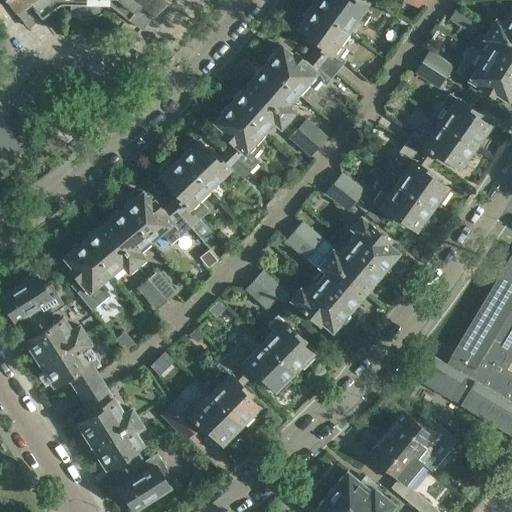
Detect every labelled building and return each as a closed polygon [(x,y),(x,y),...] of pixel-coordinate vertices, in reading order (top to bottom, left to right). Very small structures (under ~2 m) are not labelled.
[(8,0),(16,10),(28,26),(41,17),(61,3),(71,3),(70,13),(75,15),(79,17),(84,17),(89,17),(95,16),(100,14),(100,4),(110,4),(129,18),(142,28),(154,11),(162,0),(8,0)] [(313,3),(312,5),(347,29),(357,15),(365,20),(369,14),(375,18),(383,7),(372,0),(314,0),(313,2),(313,3)] [(347,29),(312,5),(311,7),(309,7),(303,16),(304,19),(298,25),(309,33),(307,37),(319,45),(312,53),(335,71),(349,54),(344,51),(348,44),(340,39),(347,29)] [(457,7),(450,17),(462,25),(469,14),(457,7)] [(496,20),(490,29),(511,42),(511,11),(504,24),(496,20)] [(481,52),(485,55),(511,71),(511,42),(490,29),(485,38),(488,40),(481,52)] [(265,61),(263,63),(299,94),(309,82),(314,86),(320,79),(325,83),(335,71),(312,53),(306,61),(295,52),(293,55),(281,45),(276,51),(272,51),(264,60),(265,61)] [(511,71),(485,55),(469,45),(467,47),(464,47),(460,54),(461,57),(454,69),(462,75),(493,94),(495,91),(506,98),(511,90),(511,71)] [(429,50),(423,60),(445,76),(452,65),(429,50)] [(423,60),(415,71),(438,86),(445,76),(423,60)] [(252,78),(248,82),(289,118),(295,111),(288,105),(299,94),(263,63),(261,65),(260,65),(252,74),(252,78)] [(403,76),(395,88),(402,93),(410,82),(403,76)] [(232,98),(230,101),(265,132),(275,120),(282,126),(289,118),(248,82),(242,88),(238,89),(232,97),(232,98)] [(449,109),(440,120),(475,145),(478,144),(484,134),(484,132),(489,124),(478,117),(480,114),(450,92),(442,104),(449,109)] [(232,141),(225,148),(248,172),(261,159),(255,154),(260,147),(255,142),(265,132),(230,101),(227,103),(225,103),(218,112),(219,115),(214,121),(224,130),(222,132),(232,141)] [(0,151),(14,142),(17,147),(18,146),(0,117),(0,115),(4,112),(0,105),(0,151)] [(307,117),(298,126),(319,145),(328,136),(307,117)] [(414,129),(405,142),(429,159),(434,152),(445,160),(448,158),(459,166),(465,158),(467,158),(474,149),(474,147),(475,145),(440,120),(431,132),(424,127),(419,133),(414,129)] [(319,145),(298,126),(289,137),(310,155),(319,145)] [(186,150),(178,157),(209,189),(220,177),(225,183),(229,179),(235,184),(248,172),(225,148),(218,155),(209,146),(206,148),(197,139),(196,140),(192,137),(182,147),(186,150)] [(371,150),(360,141),(353,149),(364,158),(371,150)] [(404,170),(395,181),(430,206),(435,199),(439,201),(447,189),(444,187),(445,185),(434,177),(435,174),(424,166),(429,159),(405,142),(395,154),(402,159),(398,165),(404,170)] [(170,204),(189,227),(202,242),(211,235),(198,220),(203,215),(209,210),(198,199),(209,189),(178,157),(172,164),(168,160),(158,170),(161,173),(160,174),(171,185),(169,187),(179,197),(170,204)] [(341,172),(333,182),(355,200),(364,189),(341,172)] [(430,206),(395,181),(386,194),(379,189),(371,199),(401,221),(403,219),(415,227),(416,226),(419,229),(429,215),(425,212),(430,206)] [(333,182),(325,192),(348,209),(355,200),(333,182)] [(123,206),(122,206),(150,240),(158,233),(168,245),(176,239),(189,227),(170,204),(163,210),(154,199),(151,202),(142,192),(137,196),(134,195),(123,204),(123,206)] [(109,219),(103,224),(135,262),(143,256),(138,249),(150,240),(122,206),(120,208),(119,207),(109,216),(109,219)] [(356,232),(348,242),(382,270),(384,269),(391,261),(391,257),(396,250),(385,242),(388,239),(358,215),(349,227),(356,232)] [(315,247),(325,257),(364,290),(369,283),(373,284),(381,274),(380,273),(382,270),(348,242),(338,255),(331,250),(329,243),(323,237),(303,220),(294,230),(305,239),(315,247)] [(84,238),(83,239),(110,272),(121,263),(127,269),(135,262),(103,224),(96,229),(94,228),(84,237),(84,238)] [(294,230),(286,239),(296,249),(305,239),(294,230)] [(110,272),(83,239),(81,240),(80,240),(70,248),(70,250),(64,256),(73,267),(70,269),(79,280),(73,286),(92,309),(104,298),(99,293),(105,288),(99,281),(110,272)] [(451,354),(454,356),(449,365),(433,356),(419,379),(419,380),(420,380),(511,435),(511,251),(451,353),(451,354)] [(216,259),(210,252),(203,258),(209,265),(216,259)] [(324,271),(315,283),(349,310),(350,309),(351,309),(360,299),(360,295),(364,290),(325,257),(318,266),(324,271)] [(157,270),(148,277),(166,299),(175,291),(157,270)] [(263,270),(255,278),(274,297),(282,289),(263,270)] [(14,318),(16,317),(22,327),(42,315),(59,304),(53,294),(56,293),(49,283),(44,286),(36,274),(33,275),(31,274),(21,280),(21,283),(0,295),(2,299),(1,302),(7,310),(9,311),(14,318)] [(166,299),(148,277),(138,286),(156,307),(166,299)] [(255,278),(246,287),(265,307),(274,297),(255,278)] [(349,310),(315,283),(306,294),(299,288),(291,299),(319,322),(321,320),(332,329),(338,322),(340,322),(348,313),(347,312),(349,310)] [(224,307),(217,300),(209,309),(216,316),(224,307)] [(276,312),(266,322),(272,328),(262,339),(293,370),(300,363),(303,366),(313,356),(310,353),(311,351),(301,341),(303,339),(276,312)] [(42,315),(22,327),(28,338),(27,338),(29,341),(28,344),(33,353),(36,353),(41,360),(84,333),(78,324),(71,328),(62,316),(48,324),(42,315)] [(193,330),(187,336),(195,344),(201,338),(193,330)] [(117,339),(127,351),(136,344),(125,332),(117,339)] [(84,333),(41,360),(45,367),(45,371),(50,379),(53,380),(55,382),(67,374),(79,394),(103,379),(82,347),(90,342),(84,333)] [(252,349),(246,343),(240,338),(224,355),(246,376),(252,370),(262,380),(264,378),(275,388),(276,386),(280,390),(290,379),(287,377),(293,370),(262,339),(252,349)] [(220,382),(210,392),(241,423),(243,422),(244,422),(252,413),(252,410),(258,405),(248,395),(250,393),(240,382),(246,376),(224,355),(213,365),(219,370),(214,376),(220,382)] [(79,394),(83,401),(91,414),(79,421),(81,423),(80,427),(85,435),(88,436),(93,443),(137,416),(131,407),(123,411),(103,379),(79,394)] [(241,423),(210,392),(199,403),(193,397),(183,407),(173,397),(160,411),(185,435),(193,426),(189,421),(193,417),(209,434),(212,431),(222,441),(228,435),(231,435),(240,426),(239,425),(241,423)] [(404,410),(386,431),(424,462),(433,469),(449,449),(458,439),(430,416),(422,425),(404,410)] [(137,416),(93,443),(98,450),(97,454),(102,462),(105,463),(106,465),(108,464),(115,474),(136,461),(129,450),(142,442),(134,428),(142,423),(137,416)] [(424,462),(386,431),(368,453),(398,477),(406,484),(407,483),(424,462)] [(136,461),(115,474),(121,483),(119,485),(123,492),(123,496),(129,505),(132,505),(133,507),(155,493),(158,494),(166,489),(167,485),(169,484),(161,471),(167,467),(162,458),(147,467),(142,459),(137,462),(136,461)] [(388,511),(396,502),(394,501),(393,502),(381,492),(374,486),(371,489),(346,469),(333,486),(334,488),(331,488),(328,491),(329,493),(327,494),(314,510),(316,511),(388,511)] [(406,484),(399,493),(422,511),(439,511),(440,511),(407,483),(406,484)] [(475,485),(466,496),(475,504),(484,492),(475,485)]
